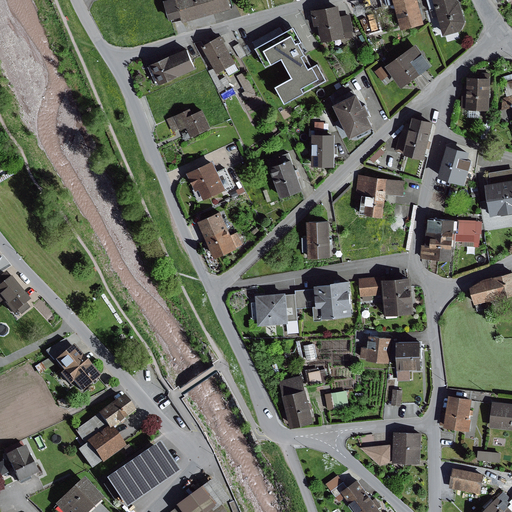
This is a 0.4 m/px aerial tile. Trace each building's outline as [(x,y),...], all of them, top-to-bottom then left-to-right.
[(171,0),(167,2),(174,25),(233,7),(231,0),(171,0)] [(417,0),(392,0),(401,31),(424,25),(417,0)] [(456,0),(426,0),(430,11),(435,10),(443,36),(461,32),(465,23),(460,2),(457,1),(456,0)] [(340,16),(338,7),(311,12),(314,27),(318,26),(321,43),(344,39),(343,34),(354,32),(350,14),(340,16)] [(293,28),(255,50),(265,68),(281,59),(292,79),(275,88),(284,104),(326,81),(317,65),(312,68),(299,45),(301,43),(293,28)] [(219,37),(201,47),(217,75),(235,64),(219,37)] [(246,55),(239,44),(233,48),(240,59),(246,55)] [(416,45),(385,67),(401,90),(432,68),(416,45)] [(186,50),(149,66),(158,86),(196,70),(186,50)] [(389,76),(382,67),(374,72),(381,81),(389,76)] [(244,73),(237,76),(245,91),(241,93),(245,100),(256,95),(244,73)] [(489,112),(490,79),(467,78),(466,96),(462,96),(461,109),(465,109),(465,110),(489,112)] [(511,85),(502,88),(504,98),(511,96),(511,85)] [(337,105),(332,107),(349,141),(373,129),(367,117),(369,116),(364,105),(362,107),(356,95),(355,96),(353,91),(334,100),(337,105)] [(511,108),(511,109),(511,96),(504,98),(502,99),(501,111),(511,108)] [(190,138),(211,129),(202,110),(193,115),(190,109),(167,119),(173,132),(179,129),(180,131),(186,129),(190,138)] [(423,161),(433,123),(411,118),(410,125),(405,124),(399,137),(395,152),(403,154),(403,156),(423,161)] [(315,136),(311,136),(311,168),(334,168),(334,136),(328,136),(328,131),(315,131),(315,136)] [(470,153),(446,147),(437,179),(467,187),(474,162),(468,160),(470,153)] [(289,153),(268,160),(271,168),(269,169),(280,199),(302,192),(289,153)] [(212,162),(187,174),(195,192),(198,191),(203,201),(226,191),(233,188),(224,169),(217,173),(212,162)] [(485,186),(490,218),(511,214),(511,169),(488,173),(490,185),(485,186)] [(405,181),(358,175),(355,199),(361,200),(359,215),(364,215),(364,217),(382,219),(385,195),(403,196),(405,181)] [(221,213),(198,223),(214,260),(237,250),(221,213)] [(462,220),(462,222),(427,218),(425,246),(430,246),(430,244),(441,245),(444,241),(454,242),(462,242),(462,247),(479,247),(480,235),(481,235),(482,222),(462,220)] [(329,222),(306,222),(307,239),(302,239),(303,253),(307,253),(307,260),(331,259),(329,222)] [(234,234),(240,246),(246,243),(240,231),(234,234)] [(454,249),(454,242),(444,241),(441,245),(430,244),(430,246),(425,246),(421,246),(420,259),(452,262),(452,249),(454,249)] [(4,273),(0,276),(0,304),(1,304),(11,317),(17,313),(20,316),(29,309),(25,305),(28,303),(4,273)] [(496,301),(511,296),(511,273),(483,280),(469,289),(474,306),(496,300),(496,301)] [(383,295),(385,317),(413,315),(410,279),(386,281),(385,276),(359,279),(360,297),(383,295)] [(294,291),(294,295),(297,309),(313,307),(314,321),(352,318),(348,283),(314,287),(314,289),(294,291)] [(285,294),(255,297),(258,327),(288,324),(288,322),(297,321),(294,295),(285,296),(285,294)] [(389,364),(392,339),(368,336),(366,348),(361,347),(359,358),(366,359),(366,361),(389,364)] [(419,343),(396,344),(397,381),(410,381),(410,372),(420,371),(419,343)] [(316,360),(313,345),(303,346),(306,362),(316,360)] [(71,347),(52,363),(61,374),(58,376),(68,387),(70,385),(79,395),(98,379),(71,347)] [(327,383),(324,370),(307,373),(310,386),(327,383)] [(28,374),(3,387),(19,421),(41,410),(33,395),(38,392),(28,374)] [(279,382),(290,429),(313,424),(301,376),(279,382)] [(402,391),(393,390),(391,406),(401,407),(402,391)] [(346,391),(325,395),(328,410),(349,407),(346,391)] [(472,400),(448,397),(444,429),(469,433),(471,420),(469,420),(472,400)] [(124,449),(111,430),(133,413),(122,398),(75,432),(85,446),(77,452),(90,471),(100,464),(101,465),(124,449)] [(511,404),(492,402),(489,428),(511,430),(511,404)] [(19,441),(32,435),(29,429),(27,430),(23,422),(13,427),(19,441)] [(421,434),(393,433),(393,452),(392,462),(392,464),(420,465),(421,434)] [(6,456),(4,457),(16,484),(36,475),(21,443),(3,451),(6,456)] [(393,452),(391,445),(363,448),(363,451),(380,466),(392,462),(393,452)] [(157,446),(104,483),(123,511),(177,475),(157,446)] [(499,463),(500,454),(478,452),(477,461),(499,463)] [(484,475),(452,469),(448,488),(480,495),(484,475)] [(340,494),(347,488),(338,475),(326,484),(335,497),(340,494)] [(82,480),(55,505),(60,511),(89,511),(101,501),(82,480)] [(175,510),(171,511),(224,511),(221,507),(227,502),(212,481),(174,509),(175,510)] [(347,488),(340,494),(354,511),(380,511),(357,481),(347,488)] [(511,511),(511,500),(503,492),(483,511),(511,511)]
